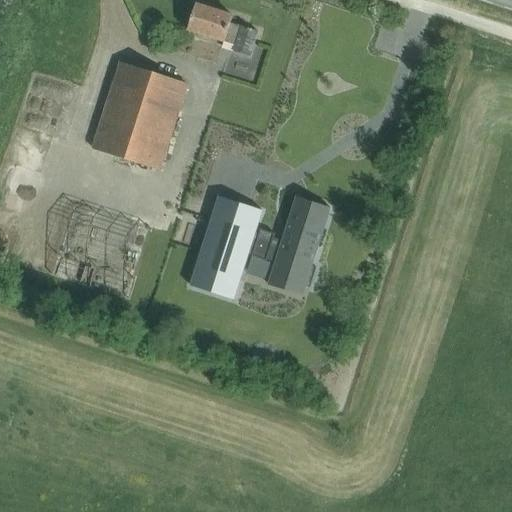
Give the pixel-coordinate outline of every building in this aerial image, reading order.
[(250,57),(258,32),(230,24),(232,16),(196,5),(188,31),(235,46),(234,52),(250,57)] [(120,64),(93,149),(160,171),(187,86),(120,64)] [(203,112),(190,159),(337,199),(340,188),(361,194),(371,157),(203,112)] [(212,220),(191,287),(193,287),(194,284),(233,296),(231,300),(234,301),(249,254),(252,256),(252,257),(266,262),(267,260),(276,263),(269,286),(270,286),(272,283),(289,288),(291,282),(309,288),(316,268),(312,266),(324,229),(322,228),(321,230),(317,229),(322,210),(297,202),(299,198),(297,198),(283,242),(274,239),(275,235),(260,230),(259,234),(255,233),(262,211),(260,211),(259,215),(245,210),(237,236),(212,228),(215,220),(212,220)] [(127,288),(149,225),(73,199),(51,262),(127,288)]
